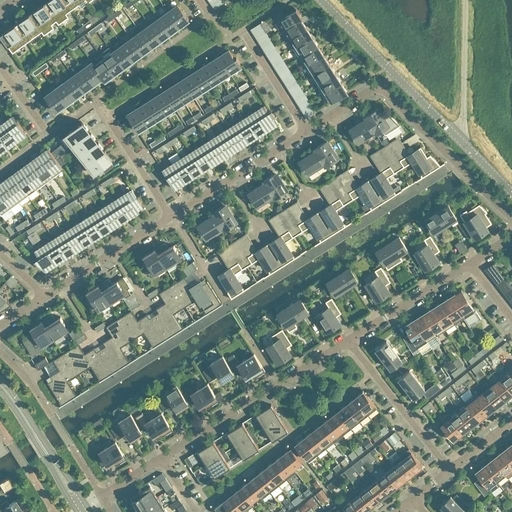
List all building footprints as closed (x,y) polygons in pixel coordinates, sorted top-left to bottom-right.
[(62,0),(47,0),(43,4),(56,21),(58,25),(61,23),(68,17),(67,15),(66,14),(71,11),(62,0)] [(81,8),(87,4),(85,0),(62,0),(71,11),(79,5),(81,8)] [(127,9),(133,4),(131,0),(124,5),(127,9)] [(56,21),(43,4),(29,14),(41,32),(44,35),(46,33),(47,33),(54,28),(52,26),(51,25),(56,21)] [(188,20),(183,12),(177,5),(168,12),(179,27),(188,20)] [(282,30),(300,18),(302,17),(296,7),(285,14),(282,10),(272,15),(282,30)] [(115,17),(122,12),(119,9),(113,14),(115,17)] [(103,10),(96,15),(99,19),(106,14),(103,10)] [(179,27),(168,12),(158,18),(170,34),(179,27)] [(41,32),(29,14),(14,25),(27,43),(41,32)] [(108,22),(115,17),(113,14),(106,19),(108,22)] [(96,15),(89,20),(92,24),(99,19),(96,15)] [(170,34),(158,18),(149,25),(160,41),(170,34)] [(306,27),(300,18),(282,30),(287,39),(306,27)] [(82,26),(85,30),(92,24),(89,20),(82,26)] [(97,31),(103,26),(101,22),(94,27),(97,31)] [(27,43),(14,25),(0,34),(0,36),(2,39),(12,53),(27,43)] [(160,41),(149,25),(140,32),(151,47),(160,41)] [(253,33),(260,29),(258,25),(250,30),(251,30),(253,33)] [(90,36),(97,31),(94,27),(87,32),(90,36)] [(293,48),(312,36),(306,27),(287,39),(293,48)] [(151,47),(140,32),(131,39),(142,54),(151,47)] [(78,44),(85,39),(82,36),(76,41),(78,44)] [(299,57),(318,45),(312,36),(293,48),(299,57)] [(142,54),(131,39),(121,45),(133,61),(142,54)] [(72,49),(78,44),(76,41),(69,45),(72,49)] [(133,61),(121,45),(112,52),(123,68),(133,61)] [(305,66),(323,54),(318,45),(299,57),(305,66)] [(60,58),(66,53),(64,49),(57,54),(60,58)] [(241,66),(236,58),(234,59),(228,50),(219,56),(230,73),(241,66)] [(123,68),(112,52),(103,59),(114,74),(123,68)] [(53,62),(60,58),(57,54),(50,59),(53,62)] [(311,75),(329,64),(323,54),(305,66),(311,75)] [(230,73),(219,56),(210,62),(221,79),(230,73)] [(114,74),(103,59),(94,65),(92,62),(91,62),(105,81),(114,74)] [(105,81),(91,62),(82,69),(93,85),(102,78),(105,81)] [(221,79),(210,62),(201,68),(212,85),(221,79)] [(41,71),(48,66),(46,63),(39,67),(41,71)] [(316,84),(335,73),(329,64),(311,75),(316,84)] [(35,76),(41,71),(39,67),(32,72),(35,76)] [(212,85),(201,68),(191,74),(202,91),(212,85)] [(93,85),(82,69),(73,76),(84,91),(93,85)] [(322,94),(341,82),(335,73),(316,84),(322,94)] [(202,91),(191,74),(182,79),(193,97),(202,91)] [(84,91),(73,76),(64,82),(75,98),(84,91)] [(193,97),(182,79),(173,85),(184,102),(193,97)] [(75,98),(64,82),(54,89),(66,105),(75,98)] [(241,91),(249,86),(246,82),(238,87),(241,91)] [(328,103),(347,91),(341,82),(322,94),(328,103)] [(184,102),(173,85),(164,91),(175,108),(184,102)] [(66,105),(54,89),(45,96),(56,112),(66,105)] [(232,97),(239,92),(236,89),(229,93),(232,97)] [(175,108),(164,91),(155,97),(166,114),(175,108)] [(225,101),(232,97),(229,93),(222,97),(225,101)] [(166,114),(155,97),(146,103),(157,120),(166,114)] [(213,108),(220,104),(218,100),(211,105),(213,108)] [(157,120),(146,103),(136,108),(147,126),(157,120)] [(206,113),(213,108),(211,105),(204,109),(206,113)] [(272,114),(271,112),(269,113),(264,106),(257,110),(268,129),(278,123),(272,114)] [(147,126),(136,108),(127,114),(138,132),(147,126)] [(400,126),(389,114),(384,118),(378,108),(365,117),(366,119),(374,132),(376,134),(382,130),(385,135),(400,126)] [(268,129),(257,110),(247,116),(259,135),(268,129)] [(202,115),(200,112),(193,116),(195,120),(202,115)] [(24,132),(13,116),(4,122),(17,140),(26,134),(24,132)] [(195,120),(193,116),(186,121),(188,124),(195,120)] [(259,135),(247,116),(238,122),(250,141),(259,135)] [(374,132),(366,119),(349,129),(358,142),(374,132)] [(71,145),(89,131),(88,131),(89,130),(82,121),(64,135),(71,145)] [(0,135),(8,147),(17,140),(4,122),(0,125),(0,135)] [(250,141),(238,122),(228,128),(240,147),(250,141)] [(184,127),(181,123),(174,128),(177,131),(184,127)] [(177,131),(174,128),(167,132),(170,136),(177,131)] [(240,147),(228,128),(219,134),(231,153),(240,147)] [(97,140),(90,131),(89,132),(89,131),(71,145),(79,155),(96,141),(96,140),(97,140)] [(231,153),(219,134),(210,140),(221,159),(231,153)] [(166,139),(163,135),(156,139),(159,143),(166,139)] [(152,147),(159,143),(156,139),(149,144),(152,147)] [(221,159),(210,140),(200,146),(212,165),(221,159)] [(338,158),(329,143),(327,140),(314,149),(315,151),(324,164),(325,166),(338,158)] [(87,164),(104,150),(104,151),(105,150),(97,141),(96,141),(79,155),(87,164)] [(396,155),(389,143),(384,146),(391,158),(396,155)] [(212,165),(200,146),(191,152),(203,171),(212,165)] [(391,158),(384,146),(379,149),(387,161),(391,158)] [(440,165),(430,155),(427,157),(420,147),(400,160),(396,155),(391,158),(399,170),(412,162),(422,177),(416,181),(444,163),(440,165)] [(51,153),(48,149),(39,155),(54,177),(63,170),(58,162),(55,159),(51,153)] [(55,150),(51,153),(55,159),(59,155),(61,154),(58,150),(55,150)] [(113,166),(109,162),(111,160),(104,151),(104,150),(87,164),(94,174),(101,169),(104,173),(113,166)] [(324,164),(315,151),(299,162),(307,175),(324,164)] [(203,171),(191,152),(181,158),(193,177),(203,171)] [(54,177),(39,155),(30,162),(45,183),(54,177)] [(193,177),(181,158),(172,164),(184,183),(193,177)] [(395,193),(386,178),(399,170),(391,158),(387,161),(390,166),(369,179),(383,202),(402,190),(401,190),(395,193)] [(45,183),(30,162),(21,168),(36,189),(45,183)] [(184,183),(172,164),(162,170),(174,189),(184,183)] [(36,189),(21,168),(12,174),(28,196),(36,189)] [(287,190),(278,175),(276,173),(263,181),(265,183),(273,196),(274,198),(287,190)] [(28,196),(12,174),(4,181),(19,202),(28,196)] [(346,187),(338,175),(333,179),(341,190),(346,187)] [(115,180),(113,176),(106,180),(109,184),(115,180)] [(341,190),(333,179),(328,182),(336,193),(341,190)] [(365,213),(383,202),(369,179),(349,192),(346,187),(341,190),(348,202),(361,194),(371,209),(365,213)] [(109,184),(106,180),(100,184),(103,188),(109,184)] [(19,202),(4,181),(0,183),(0,194),(10,208),(19,202)] [(273,196),(265,183),(248,194),(256,207),(273,196)] [(79,192),(76,188),(70,192),(73,196),(79,192)] [(142,206),(132,189),(122,196),(134,214),(139,211),(137,209),(139,208),(142,206)] [(345,226),(335,210),(348,202),(341,190),(336,193),(339,198),(318,212),(319,213),(333,234),(351,222),(345,226)] [(10,208),(0,194),(0,213),(1,215),(10,208)] [(134,214),(122,196),(112,202),(124,220),(134,214)] [(124,220),(112,202),(102,208),(114,227),(124,220)] [(491,223),(485,213),(486,213),(487,212),(479,204),(467,212),(466,210),(460,214),(460,216),(464,221),(475,239),(488,230),(486,227),(491,223)] [(237,222),(227,207),(226,205),(213,213),(214,215),(222,228),(224,230),(237,222)] [(290,222),(282,211),(279,205),(277,206),(276,212),(277,214),(278,214),(285,225),(290,222)] [(434,233),(456,219),(448,206),(425,220),(434,233)] [(295,219),(287,207),(282,211),(290,222),(295,219)] [(47,212),(45,208),(38,212),(41,216),(47,212)] [(114,227),(102,208),(93,214),(105,233),(114,227)] [(41,216),(38,212),(37,209),(32,212),(36,219),(41,216)] [(333,234),(319,213),(318,212),(298,224),(295,219),(290,222),(297,234),(311,226),(320,241),(314,245),(315,245),(333,234)] [(105,233),(93,214),(83,220),(95,239),(105,233)] [(222,228),(214,215),(197,226),(205,239),(222,228)] [(95,239),(83,220),(73,226),(85,245),(95,239)] [(284,242),(297,234),(290,222),(285,225),(288,230),(268,244),(282,266),(300,254),(294,258),(284,242)] [(43,230),(41,227),(38,223),(33,226),(36,230),(38,233),(43,230)] [(14,233),(9,225),(5,227),(11,235),(14,233)] [(29,235),(36,230),(33,226),(26,230),(29,235)] [(85,245),(73,226),(64,232),(76,251),(85,245)] [(76,251),(64,232),(54,238),(66,257),(76,251)] [(434,254),(439,251),(430,236),(424,239),(427,245),(415,252),(426,270),(438,262),(434,254)] [(399,255),(407,250),(399,237),(376,251),(387,270),(402,260),(399,255)] [(66,257),(54,238),(44,244),(56,263),(66,257)] [(244,251),(237,239),(232,243),(239,254),(244,251)] [(175,259),(180,256),(178,252),(173,245),(171,247),(168,249),(167,246),(165,243),(154,250),(165,268),(176,261),(175,259)] [(239,254),(232,243),(227,246),(234,257),(239,254)] [(56,263),(44,244),(35,251),(39,258),(35,261),(37,263),(45,270),(56,263)] [(264,277),(282,266),(268,244),(247,256),(244,251),(239,254),(247,266),(260,258),(270,273),(264,277)] [(165,268),(154,250),(143,257),(145,259),(147,262),(144,264),(142,265),(149,276),(154,273),(155,274),(165,268)] [(247,266),(239,254),(234,257),(238,263),(217,276),(231,298),(250,286),(249,286),(243,290),(234,275),(247,266)] [(197,269),(193,262),(182,268),(187,275),(197,269)] [(489,276),(497,269),(493,264),(484,269),(489,276)] [(385,285),(390,282),(381,267),(380,267),(379,265),(373,269),(374,271),(378,276),(365,284),(376,301),(389,293),(385,285)] [(335,296),(358,281),(349,268),(327,283),(335,296)] [(11,288),(18,281),(12,275),(5,282),(11,288)] [(131,294),(127,289),(129,288),(123,277),(114,283),(112,284),(110,282),(108,279),(101,284),(112,301),(124,294),(125,297),(126,297),(131,294)] [(221,304),(207,281),(202,285),(200,282),(200,281),(191,287),(184,277),(172,285),(185,306),(197,299),(206,314),(222,304),(222,303),(221,304)] [(112,301),(101,284),(87,292),(89,295),(90,298),(88,300),(88,299),(85,301),(92,312),(97,308),(98,310),(112,301)] [(183,329),(174,314),(185,306),(172,285),(159,293),(165,303),(156,309),(156,310),(156,309),(158,312),(154,315),(168,338),(183,329)] [(505,294),(511,288),(510,285),(502,291),(505,294)] [(150,298),(159,293),(156,288),(147,294),(150,298)] [(475,311),(460,291),(450,297),(464,319),(475,311)] [(11,303),(6,299),(7,298),(4,296),(4,297),(0,292),(0,309),(0,310),(11,303)] [(464,319),(450,297),(441,303),(455,324),(464,319)] [(335,317),(341,313),(331,298),(325,302),(328,307),(316,315),(327,332),(340,324),(335,317)] [(294,322),(308,312),(300,299),(277,314),(289,332),(297,327),(294,322)] [(131,311),(140,305),(137,301),(128,306),(131,311)] [(455,324),(441,303),(432,309),(445,330),(455,324)] [(445,330),(432,309),(422,314),(436,336),(445,330)] [(168,338),(154,315),(149,318),(147,315),(147,314),(137,320),(131,311),(118,319),(132,340),(144,333),(153,348),(168,338)] [(436,336),(422,314),(413,320),(427,342),(436,336)] [(62,331),(67,327),(65,324),(60,317),(58,318),(58,319),(55,320),(53,317),(52,315),(41,321),(52,339),(63,332),(62,331)] [(130,362),(120,347),(132,340),(118,319),(106,327),(112,336),(103,342),(103,343),(105,346),(100,349),(115,372),(130,362)] [(427,342),(413,320),(404,326),(417,348),(427,342)] [(52,339),(41,321),(30,328),(32,331),(34,334),(29,337),(35,347),(40,344),(41,346),(52,339)] [(97,332),(106,326),(103,322),(94,328),(97,332)] [(278,363),(291,355),(286,348),(292,344),(282,329),(269,337),(272,342),(267,346),(278,363)] [(78,344),(87,338),(84,334),(75,340),(78,344)] [(496,344),(503,339),(502,338),(500,334),(493,340),(496,344)] [(418,349),(409,335),(403,338),(412,352),(411,350),(416,347),(418,349)] [(488,344),(482,348),(485,353),(491,348),(496,344),(493,340),(488,344)] [(401,360),(386,341),(376,349),(391,368),(394,366),(397,370),(408,361),(404,357),(401,360)] [(503,351),(509,346),(506,343),(506,342),(500,346),(503,351)] [(115,372),(100,349),(96,352),(94,349),(94,348),(84,354),(78,344),(65,352),(79,374),(91,366),(100,381),(115,372)] [(483,355),(480,351),(476,347),(471,351),(474,355),(477,359),(483,355)] [(491,359),(497,355),(494,351),(488,355),(491,359)] [(43,366),(50,377),(52,380),(47,383),(61,405),(59,406),(59,407),(77,396),(67,381),(79,374),(65,352),(49,363),(43,366)] [(265,371),(254,354),(242,361),(244,363),(240,365),(233,355),(227,358),(234,369),(239,366),(245,376),(248,375),(250,373),(252,376),(254,379),(265,371)] [(471,364),(477,359),(474,355),(468,360),(471,364)] [(233,374),(222,356),(211,363),(212,365),(202,371),(209,381),(216,377),(219,375),(221,378),(220,378),(222,381),(233,374)] [(43,366),(49,363),(45,357),(34,364),(38,370),(43,366)] [(485,364),(482,361),(477,365),(480,369),(485,364)] [(460,373),(466,368),(463,364),(457,369),(460,373)] [(480,369),(477,365),(471,369),(474,373),(480,369)] [(440,368),(433,374),(438,381),(440,382),(445,378),(447,377),(440,368)] [(511,374),(507,368),(498,375),(511,391),(511,374)] [(454,377),(460,373),(457,369),(451,373),(454,377)] [(424,389),(409,370),(399,378),(414,397),(424,389)] [(463,382),(468,378),(465,374),(460,378),(463,382)] [(511,394),(511,391),(498,375),(500,378),(492,385),(504,400),(511,394)] [(443,386),(449,382),(445,378),(440,382),(443,386)] [(463,382),(460,378),(454,382),(458,386),(463,382)] [(218,401),(207,383),(196,390),(197,392),(187,398),(194,409),(201,404),(204,402),(206,405),(205,405),(207,408),(218,401)] [(427,399),(440,388),(438,389),(434,384),(436,383),(423,393),(427,399)] [(187,403),(176,385),(165,392),(166,394),(156,400),(163,410),(170,406),(173,404),(175,407),(174,407),(176,410),(187,403)] [(504,400),(492,385),(484,391),(496,407),(504,400)] [(446,396),(451,391),(448,387),(442,392),(446,396)] [(377,409),(364,392),(363,391),(362,391),(363,392),(354,398),(366,412),(368,415),(377,409)] [(496,407),(484,391),(476,398),(473,394),(473,395),(487,413),(496,407)] [(487,413),(473,395),(464,401),(479,420),(487,413)] [(366,412),(354,398),(346,405),(357,419),(359,422),(368,415),(366,412)] [(479,420),(464,401),(464,402),(466,405),(458,411),(471,427),(479,420)] [(431,408),(428,403),(422,408),(423,409),(426,412),(431,408)] [(279,418),(271,404),(255,414),(264,427),(279,418)] [(357,419),(346,405),(337,412),(348,426),(349,425),(351,429),(359,422),(357,419)] [(471,427),(458,411),(450,418),(462,433),(471,427)] [(172,430),(169,424),(161,412),(150,419),(151,421),(148,423),(142,413),(135,417),(144,430),(148,427),(153,435),(155,433),(158,431),(160,434),(159,434),(161,437),(172,430)] [(348,426),(337,412),(329,418),(340,432),(340,433),(342,436),(351,429),(349,425),(348,426)] [(141,432),(130,414),(119,421),(120,423),(110,429),(117,440),(124,435),(127,433),(129,436),(130,439),(141,432)] [(288,431),(279,418),(264,427),(272,441),(288,431)] [(340,432),(329,418),(320,425),(331,439),(340,433),(340,432)] [(462,433),(450,418),(441,425),(453,440),(462,433)] [(250,436),(245,428),(242,423),(226,433),(235,446),(250,436)] [(331,439),(320,425),(312,432),(325,449),(334,442),(331,439)] [(254,434),(249,426),(245,428),(250,436),(254,434)] [(384,426),(379,430),(383,435),(388,431),(384,426)] [(325,449),(312,432),(303,438),(317,456),(325,449)] [(372,436),(376,441),(381,437),(377,432),(372,436)] [(259,442),(254,434),(250,436),(255,444),(259,442)] [(392,445),(397,441),(392,434),(387,438),(392,445)] [(259,449),(255,444),(250,436),(235,446),(243,459),(259,449)] [(317,456),(303,438),(295,445),(308,462),(317,456)] [(362,442),(367,448),(372,444),(367,438),(362,442)] [(126,459),(115,441),(104,448),(105,450),(95,456),(102,467),(112,461),(115,466),(126,459)] [(221,454),(216,446),(213,441),(198,451),(206,464),(221,454)] [(378,445),(384,453),(390,448),(384,441),(378,445)] [(225,452),(220,444),(216,446),(221,454),(225,452)] [(363,451),(359,446),(354,450),(358,455),(363,451)] [(511,448),(510,446),(501,452),(511,466),(511,448)] [(302,462),(291,448),(282,455),(293,469),(302,462)] [(422,466),(409,449),(400,456),(403,459),(402,459),(413,473),(422,466),(422,467),(423,467),(422,466)] [(353,451),(348,455),(352,460),(357,456),(353,451)] [(230,460),(225,452),(221,454),(226,462),(230,460)] [(511,466),(501,452),(493,459),(505,475),(508,479),(511,475),(511,466)] [(230,467),(226,462),(221,454),(206,464),(214,477),(230,467)] [(293,469),(282,455),(273,462),(287,479),(296,472),(293,469)] [(369,459),(365,455),(361,459),(364,463),(369,459)] [(413,473),(402,459),(403,459),(400,456),(391,463),(393,466),(394,466),(405,480),(413,473)] [(193,465),(188,457),(184,459),(185,460),(189,467),(193,465)] [(340,462),(344,466),(348,462),(345,458),(340,462)] [(356,470),(359,473),(364,469),(361,466),(364,463),(361,459),(357,462),(352,466),(356,470)] [(505,475),(493,459),(484,466),(496,481),(505,475)] [(287,479),(273,462),(265,469),(278,486),(287,479)] [(352,472),(356,470),(352,466),(349,468),(344,472),(351,481),(356,477),(352,472)] [(394,466),(393,466),(385,472),(396,486),(405,480),(394,466)] [(499,485),(496,481),(484,466),(475,473),(490,492),(499,485)] [(270,493),(278,486),(265,469),(256,475),(267,489),(267,490),(270,493)] [(396,486),(385,472),(377,479),(388,493),(396,486)] [(155,485),(165,478),(162,473),(152,480),(155,485)] [(177,477),(181,487),(190,484),(187,474),(177,477)] [(336,478),(339,483),(345,479),(341,474),(336,478)] [(204,483),(199,475),(196,478),(199,483),(201,486),(204,483)] [(267,489),(256,475),(248,482),(259,496),(261,499),(270,493),(267,490),(267,489)] [(490,491),(480,478),(474,483),(484,496),(484,495),(483,494),(488,490),(489,491),(490,491)] [(340,485),(335,479),(331,482),(336,489),(340,485)] [(388,493),(377,479),(368,486),(379,500),(388,493)] [(157,497),(150,485),(148,482),(141,487),(143,490),(133,496),(134,498),(132,500),(138,509),(157,497)] [(259,496),(248,482),(239,489),(250,503),(251,502),(259,496)] [(379,500),(368,486),(360,492),(360,493),(371,507),(379,500)] [(175,493),(171,488),(166,491),(170,496),(175,493)] [(311,492),(308,488),(303,492),(306,496),(311,492)] [(250,503),(239,489),(231,495),(242,509),(244,511),(245,511),(253,506),(251,502),(250,503)] [(321,502),(328,497),(322,489),(316,494),(321,502)] [(363,511),(371,507),(360,493),(360,492),(358,489),(349,496),(351,499),(361,511),(363,511)] [(242,509),(231,495),(215,508),(215,507),(214,507),(215,508),(217,511),(222,511),(227,509),(229,511),(244,511),(242,509)] [(302,499),(299,495),(293,499),(297,503),(302,499)] [(465,503),(461,507),(450,496),(446,501),(444,499),(439,504),(447,511),(468,511),(471,509),(465,503)] [(157,511),(164,508),(157,497),(138,509),(139,511),(157,511)] [(310,508),(316,503),(312,497),(305,502),(310,508)] [(179,499),(170,505),(172,510),(182,504),(179,499)] [(361,511),(351,499),(343,506),(347,511),(361,511)] [(21,511),(14,500),(8,504),(6,500),(1,503),(0,503),(0,511),(21,511)] [(290,500),(285,504),(288,509),(293,505),(290,500)] [(298,508),(301,511),(303,511),(309,508),(305,503),(298,508)]
